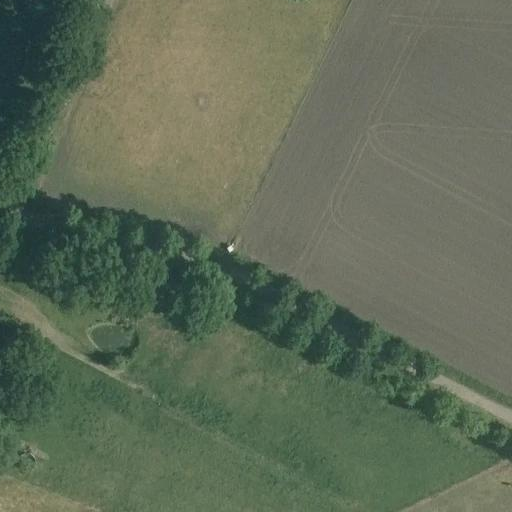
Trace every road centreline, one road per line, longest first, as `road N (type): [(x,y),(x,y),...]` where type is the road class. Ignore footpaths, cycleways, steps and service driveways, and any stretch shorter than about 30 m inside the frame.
road 1 (unclassified): [(511,419),(256,285),(1,211)]
road 2 (unclassified): [(1,211),(110,0)]
